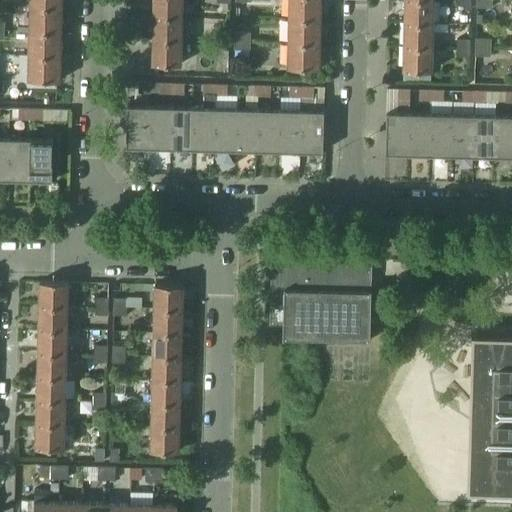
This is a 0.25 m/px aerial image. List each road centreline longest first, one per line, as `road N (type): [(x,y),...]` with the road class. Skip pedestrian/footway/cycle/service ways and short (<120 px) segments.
road 1 (residential): [(5,511),(11,258)]
road 2 (residential): [(217,511),(222,264)]
road 3 (residential): [(352,202),(355,0)]
road 4 (residential): [(89,195),(93,0)]
road 5 (residential): [(511,206),(352,202)]
road 6 (residential): [(224,199),(89,195)]
road 7 (residential): [(88,258),(222,264)]
road 8 (residential): [(352,202),(224,199)]
